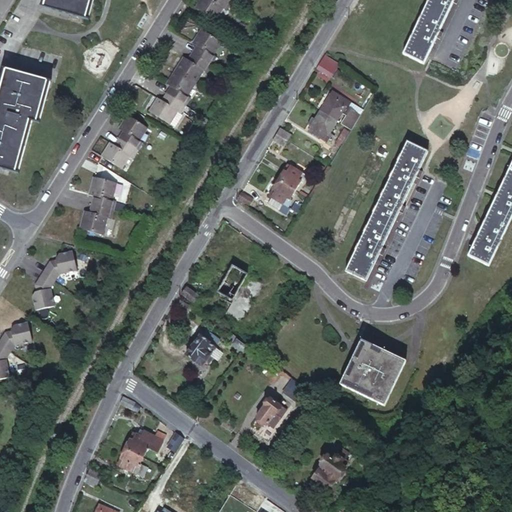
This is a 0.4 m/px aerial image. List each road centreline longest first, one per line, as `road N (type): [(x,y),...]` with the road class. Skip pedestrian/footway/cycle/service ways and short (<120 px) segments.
road 1 (residential): [(511,98),(436,286),(412,308),(377,314),(345,302),(221,204)]
road 2 (residential): [(168,0),(24,228)]
road 3 (residential): [(221,204),(343,0)]
road 4 (residential): [(302,511),(120,378)]
road 5 (residential): [(120,378),(221,204)]
road 6 (residential): [(63,511),(120,378)]
